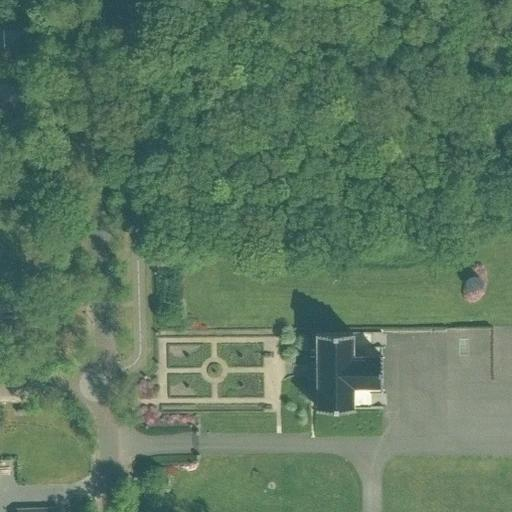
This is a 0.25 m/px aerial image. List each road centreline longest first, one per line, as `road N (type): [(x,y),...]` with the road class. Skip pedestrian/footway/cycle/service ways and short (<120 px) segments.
road 1 (tertiary): [(105,382),(100,0)]
road 2 (tertiary): [(110,511),(105,382)]
